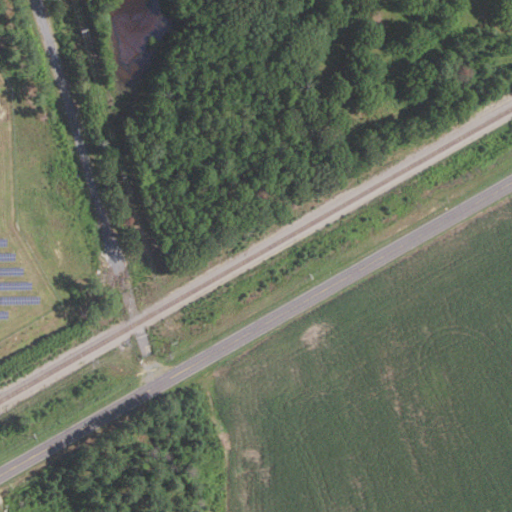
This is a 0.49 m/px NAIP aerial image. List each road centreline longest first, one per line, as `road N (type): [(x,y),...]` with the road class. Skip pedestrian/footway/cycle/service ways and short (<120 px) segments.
road 1 (primary): [(0,474),(511,182)]
road 2 (residential): [(116,260),(33,0)]
